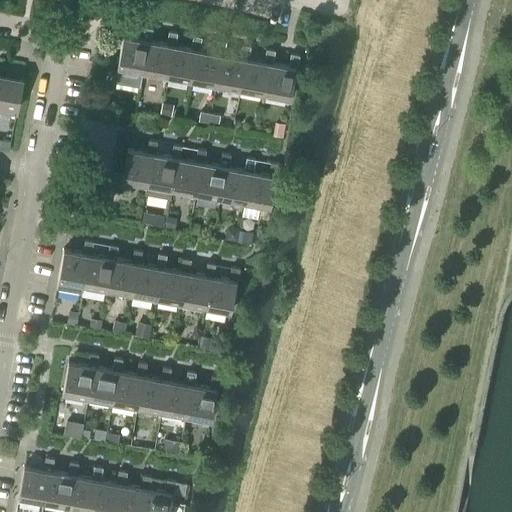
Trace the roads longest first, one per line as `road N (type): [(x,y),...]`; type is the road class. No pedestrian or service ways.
road 1 (tertiary): [(338,511),(468,0)]
road 2 (residential): [(0,364),(58,35),(0,25)]
